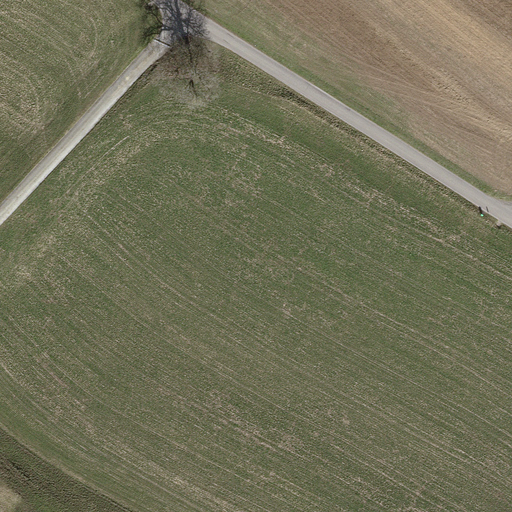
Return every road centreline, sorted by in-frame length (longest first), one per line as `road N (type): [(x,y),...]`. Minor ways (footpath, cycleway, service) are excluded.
road 1 (residential): [(166,0),(511,219)]
road 2 (track): [(0,215),(185,12)]
